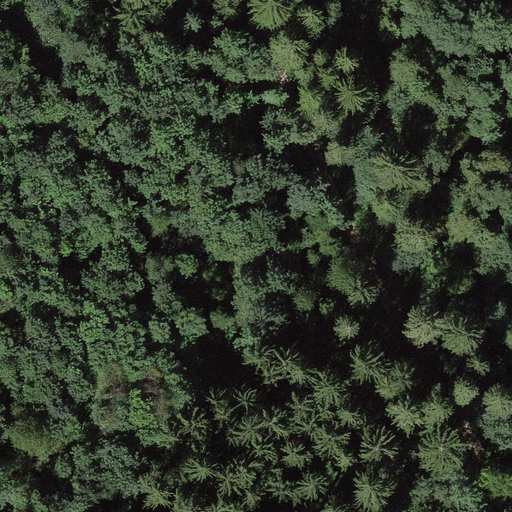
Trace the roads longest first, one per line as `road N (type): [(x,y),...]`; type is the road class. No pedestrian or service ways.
road 1 (track): [(363,511),(114,217),(0,32)]
road 2 (track): [(244,0),(309,158),(390,311),(458,431),(511,503)]
